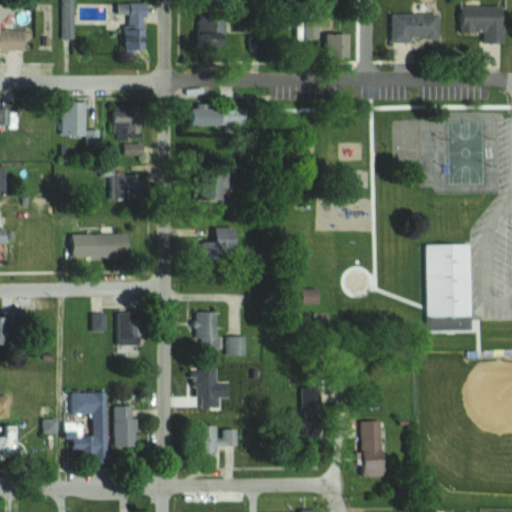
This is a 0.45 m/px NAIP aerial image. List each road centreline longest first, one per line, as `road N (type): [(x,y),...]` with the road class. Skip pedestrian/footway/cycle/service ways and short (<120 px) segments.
road 1 (residential): [(166,511),(164,0)]
road 2 (residential): [(503,79),(0,80)]
road 3 (residential): [(335,496),(299,484),(0,489)]
road 4 (residential): [(503,79),(511,312)]
road 5 (residential): [(0,291),(166,290)]
